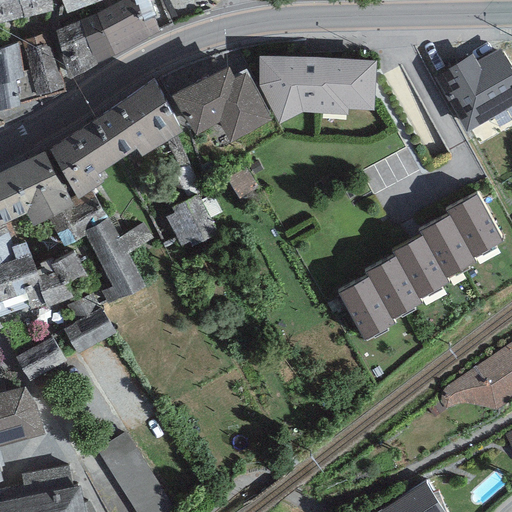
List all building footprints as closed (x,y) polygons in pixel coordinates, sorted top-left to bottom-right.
[(0,0),(0,23),(24,17),(18,0),(0,0)] [(53,11),(51,0),(18,0),(24,17),(53,11)] [(61,0),(67,13),(103,0),(61,0)] [(129,0),(125,0),(114,5),(134,46),(161,33),(153,17),(140,23),(129,0)] [(114,5),(96,14),(115,55),(134,46),(114,5)] [(96,14),(78,22),(97,63),(115,55),(96,14)] [(97,63),(78,22),(55,31),(61,58),(70,80),(97,63)] [(47,33),(18,42),(23,72),(29,70),(37,99),(65,91),(47,33)] [(0,110),(37,99),(29,70),(23,72),(18,42),(0,46),(0,110)] [(511,106),(511,70),(500,48),(476,62),(472,54),(434,76),(466,133),(511,106)] [(259,86),(279,124),(302,112),(348,115),(348,110),(373,111),(376,62),(316,58),(259,57),(259,86)] [(228,66),(172,97),(194,137),(220,123),(230,142),(271,121),(245,73),(235,79),(228,66)] [(138,149),(142,156),(184,131),(154,83),(112,108),(138,149)] [(98,174),(138,149),(112,108),(72,133),(98,174)] [(98,174),(72,133),(47,148),(77,195),(78,198),(93,190),(104,183),(98,174)] [(32,211),(25,214),(32,227),(48,219),(72,206),(68,200),(45,151),(11,168),(32,211)] [(0,172),(0,229),(6,227),(4,224),(25,214),(32,211),(11,168),(0,172)] [(48,219),(64,248),(85,236),(83,232),(108,219),(93,190),(78,198),(77,195),(68,200),(72,206),(48,219)] [(368,279),(340,293),(365,341),(395,325),(392,321),(422,305),(419,300),(450,284),(447,280),(477,264),(475,260),(507,243),(479,191),(443,209),(447,216),(419,231),(422,237),(393,253),(396,258),(365,274),(368,279)] [(173,214),(166,217),(181,247),(190,242),(192,247),(218,234),(197,194),(170,207),(173,214)] [(146,287),(127,253),(152,239),(144,224),(119,238),(108,219),(83,232),(85,236),(112,286),(102,292),(109,306),(146,287)] [(25,243),(11,248),(16,259),(0,263),(0,317),(29,306),(30,310),(44,305),(37,281),(39,280),(36,272),(25,243)] [(39,280),(37,281),(44,305),(46,309),(72,298),(66,284),(85,275),(75,254),(54,264),(52,258),(39,264),(42,269),(36,272),(39,280)] [(473,293),(491,320),(511,305),(511,304),(494,279),(473,293)] [(75,322),(63,330),(77,354),(116,332),(93,293),(67,306),(75,322)] [(52,337),(16,357),(30,382),(66,362),(52,337)] [(511,341),(443,389),(440,397),(439,402),(441,405),(445,407),(451,406),(454,404),(458,403),(461,403),(465,404),(496,411),(511,400),(511,341)] [(0,446),(42,435),(33,403),(28,386),(0,393),(0,446)] [(170,511),(126,435),(98,451),(134,511),(170,511)] [(85,511),(80,486),(72,487),(68,465),(21,474),(23,484),(0,488),(0,511),(85,511)] [(444,511),(425,483),(382,511),(381,510),(377,511),(444,511)]
